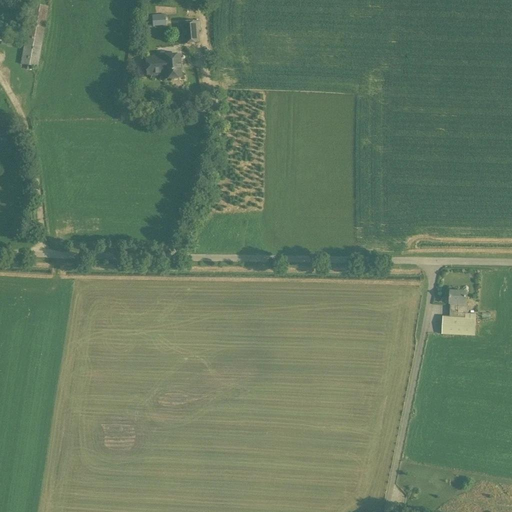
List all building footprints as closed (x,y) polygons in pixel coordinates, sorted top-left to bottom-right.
[(48,7),(31,4),(20,64),(38,68),(48,7)] [(151,15),(152,27),(165,26),(164,14),(151,15)] [(16,32),(0,29),(1,23),(0,22),(0,42),(1,42),(0,45),(13,48),(13,47),(16,47),(17,38),(15,37),(16,32)] [(199,22),(181,24),(183,44),(198,43),(198,32),(200,31),(199,22)] [(163,75),(163,80),(181,78),(179,55),(162,57),(146,59),(147,76),(163,75)] [(468,305),(466,305),(466,293),(450,292),(449,317),(443,317),(442,335),(475,337),(476,314),(468,314),(468,305)]
